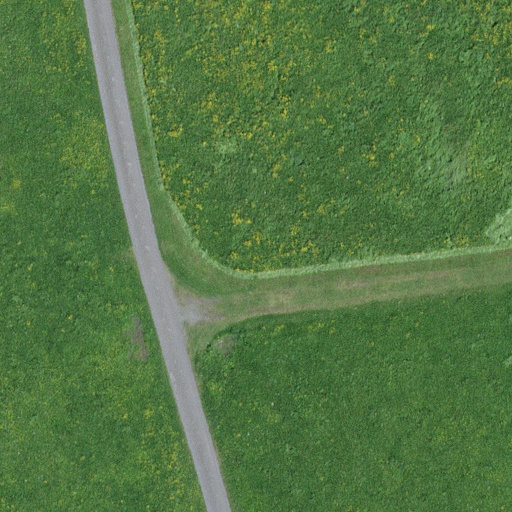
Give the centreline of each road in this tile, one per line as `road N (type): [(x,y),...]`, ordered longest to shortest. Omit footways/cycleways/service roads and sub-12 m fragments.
road 1 (track): [(97,0),(124,179),(218,511)]
road 2 (track): [(161,312),(511,269)]
